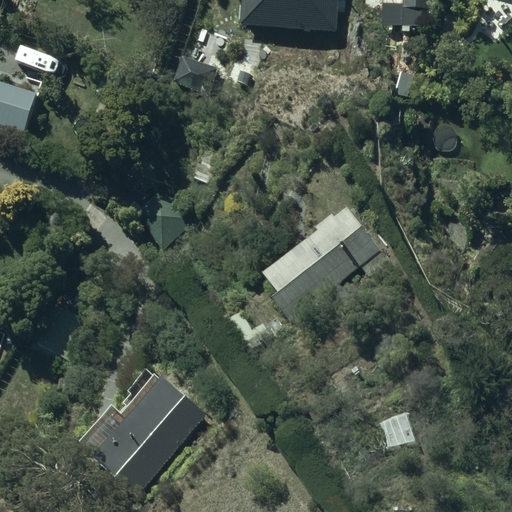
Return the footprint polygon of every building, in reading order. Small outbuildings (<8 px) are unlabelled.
[(243,0),(241,29),(338,37),(340,0),(243,0)] [(396,0),(365,0),(371,22),(400,15),(396,0)] [(220,71),(183,61),(176,86),(213,97),(220,71)] [(38,96),(0,83),(0,126),(26,135),(38,96)] [(192,219),(153,200),(135,220),(159,254),(192,219)] [(312,235),(254,277),(268,299),(262,304),(285,322),(358,269),(364,278),(385,264),(377,253),(373,256),(342,213),(329,222),(326,219),(310,231),(312,235)] [(54,309),(34,347),(67,365),(87,326),(54,309)] [(232,319),(211,330),(238,357),(269,337),(259,326),(247,333),(232,319)] [(131,502),(199,416),(149,385),(151,383),(140,373),(121,396),(127,401),(110,422),(98,413),(60,458),(131,502)]
